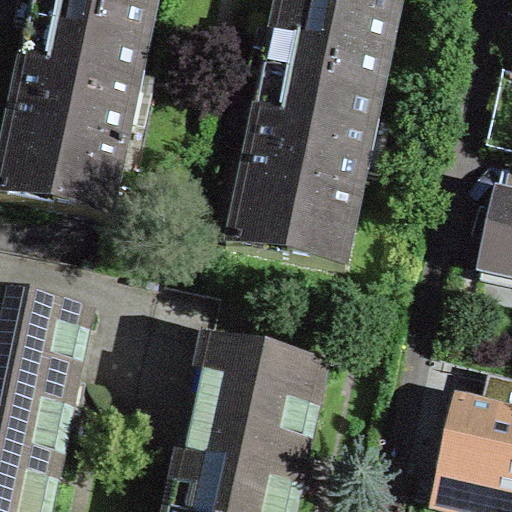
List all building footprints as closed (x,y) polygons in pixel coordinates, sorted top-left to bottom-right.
[(34,0),(31,20),(0,163),(0,200),(110,224),(157,0),(34,0)] [(401,0),(279,0),(264,74),(227,248),(344,273),(401,0)] [(511,167),(510,168),(503,199),(497,198),(481,271),(498,274),(511,277),(511,167)] [(71,400),(88,321),(0,302),(0,466),(55,478),(71,400)] [(169,511),(293,511),(303,473),(325,371),(206,344),(169,511)] [(511,511),(511,386),(504,385),(498,415),(459,406),(436,507),(457,511),(511,511)] [(47,511),(55,478),(0,466),(0,511),(47,511)]
